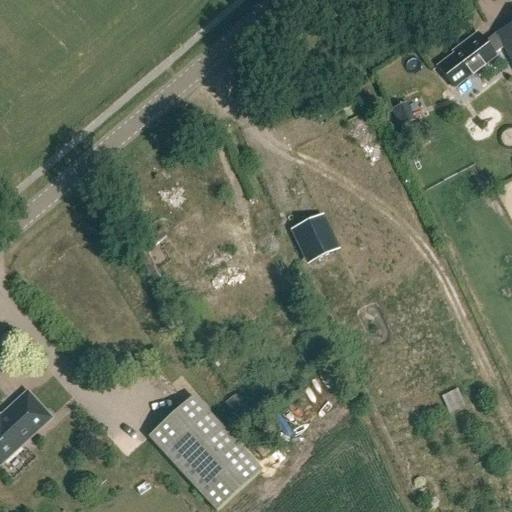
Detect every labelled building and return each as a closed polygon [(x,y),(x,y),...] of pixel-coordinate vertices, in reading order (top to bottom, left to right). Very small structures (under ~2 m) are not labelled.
[(511,24),(495,34),(496,35),(495,37),(485,45),(477,34),(456,51),(458,54),(436,71),(452,92),(495,59),(495,55),(503,49),(511,66),(511,24)] [(388,186),(397,181),(388,166),(379,171),(388,186)] [(175,228),(206,278),(239,258),(221,229),(216,232),(203,211),(175,228)] [(339,252),(323,217),(289,232),(305,267),(339,252)] [(250,272),(204,297),(223,330),(269,305),(250,272)] [(192,318),(204,347),(218,342),(206,312),(192,318)] [(447,397),(453,411),(465,405),(459,392),(447,397)] [(55,419),(32,393),(11,412),(13,414),(7,420),(0,412),(0,463),(3,467),(55,419)] [(239,393),(223,404),(236,424),(252,413),(239,393)] [(222,511),(267,472),(198,397),(153,438),(221,511),(222,511)]
